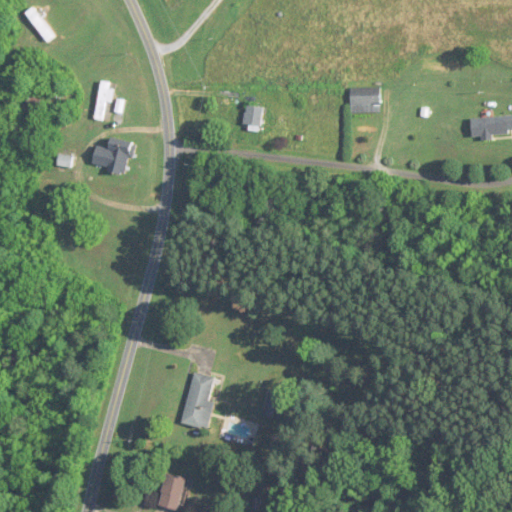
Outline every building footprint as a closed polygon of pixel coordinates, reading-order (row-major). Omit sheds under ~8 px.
[(274,11),(288,18),(293,7),(279,0),(274,11)] [(47,43),(54,38),(35,8),(27,13),(47,43)] [(107,121),(113,83),(103,81),(97,119),(107,121)] [(352,112),(383,112),(383,88),(352,88),(352,112)] [(40,100),(33,96),(22,112),(28,116),(40,100)] [(263,126),(265,107),(248,105),(246,124),(263,126)] [(511,133),(511,115),(473,118),(474,137),(511,133)] [(95,164),(111,167),(110,172),(129,175),(135,142),(113,138),(112,148),(98,146),(95,164)] [(218,377),(196,372),(185,424),(207,428),(218,377)] [(265,416),(287,420),(293,394),(271,390),(265,416)] [(183,510),(189,477),(168,474),(163,506),(183,510)]
